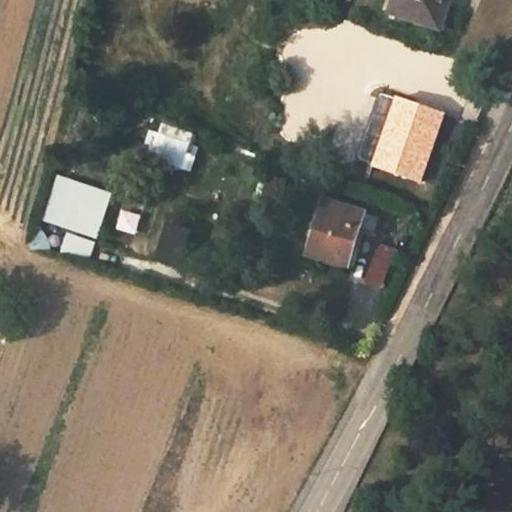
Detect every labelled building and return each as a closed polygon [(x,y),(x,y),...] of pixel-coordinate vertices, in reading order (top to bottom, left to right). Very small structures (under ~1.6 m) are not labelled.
[(395,0),(391,13),(435,27),(443,0),(395,0)] [(441,29),(450,0),(443,0),(435,27),(441,29)] [(245,55),(261,60),(270,33),(253,28),(245,55)] [(356,160),(420,181),(443,114),(380,93),(356,160)] [(160,121),(145,160),(187,176),(202,138),(160,121)] [(56,194),(46,223),(98,240),(114,194),(81,183),(75,201),(56,194)] [(310,255),(349,267),(365,212),(325,201),(310,255)] [(160,261),(178,266),(189,233),(171,227),(160,261)] [(93,257),(96,243),(69,237),(66,251),(93,257)] [(366,284),(384,289),(397,250),(379,244),(366,284)]
